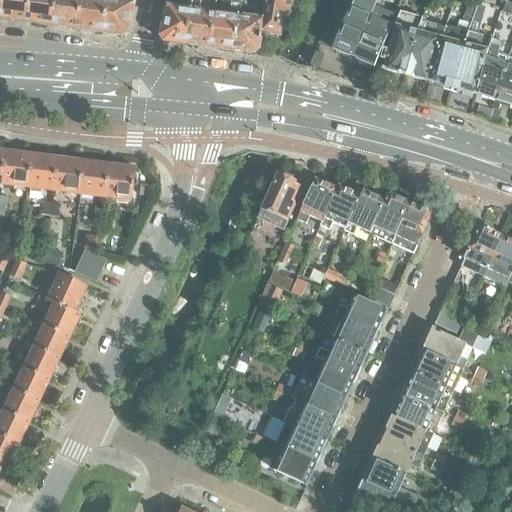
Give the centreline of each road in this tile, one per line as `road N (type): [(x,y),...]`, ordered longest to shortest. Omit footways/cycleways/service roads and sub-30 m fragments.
road 1 (residential): [(324,511),(470,200)]
road 2 (secondary): [(214,96),(346,121),(511,174)]
road 3 (residential): [(87,426),(189,198)]
road 4 (residential): [(140,86),(91,55),(0,42)]
road 5 (secondary): [(0,78),(140,86)]
